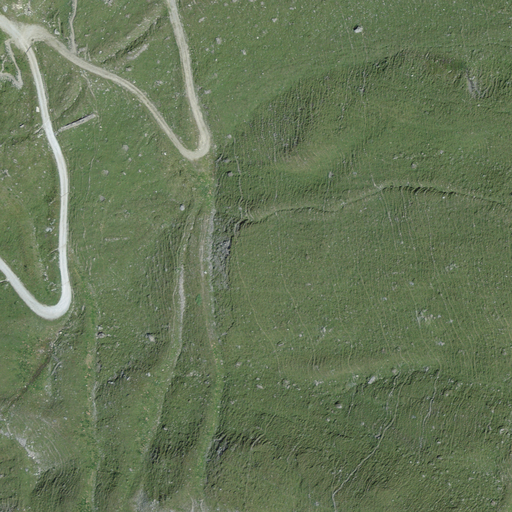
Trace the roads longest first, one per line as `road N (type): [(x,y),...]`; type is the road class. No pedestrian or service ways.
road 1 (track): [(16,35),(32,55),(63,177),(66,300),(40,311),(0,264)]
road 2 (track): [(169,0),(206,149),(196,158),(178,149),(128,85),(73,60)]
